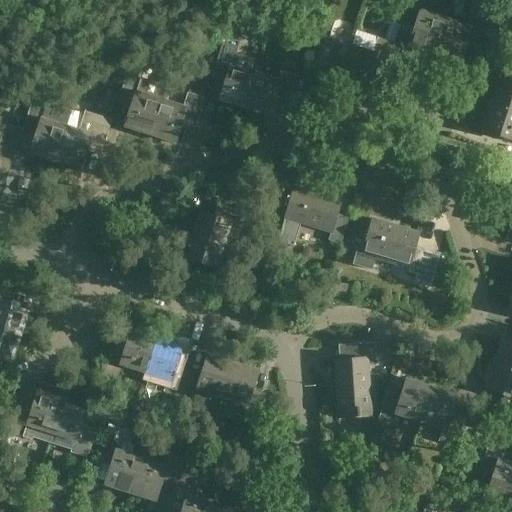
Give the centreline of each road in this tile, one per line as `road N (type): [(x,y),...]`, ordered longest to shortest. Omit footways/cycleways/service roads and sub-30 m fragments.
road 1 (residential): [(281,353),(324,317),(352,314),(452,340),(474,325),(480,301),(412,143),(388,117),(341,121),(175,163),(88,212),(67,260)]
road 2 (residential): [(67,260),(248,325),(281,353)]
road 3 (residential): [(281,353),(296,386),(304,511)]
road 4 (unknown): [(67,260),(35,382)]
